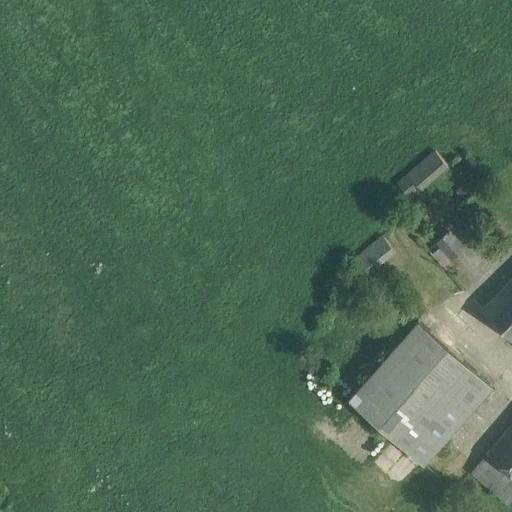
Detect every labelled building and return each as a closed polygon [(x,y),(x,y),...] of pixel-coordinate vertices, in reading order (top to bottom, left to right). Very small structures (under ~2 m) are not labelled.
[(436,150),(398,182),(406,191),(416,182),(421,188),(448,165),(436,150)] [(465,247),(449,230),(437,240),(453,257),(465,247)] [(383,234),(355,257),(368,272),(396,249),(383,234)] [(453,257),(437,240),(428,249),(449,271),(459,263),(453,257)] [(511,277),(483,307),(511,335),(511,277)] [(493,384),(419,318),(350,396),(424,462),(493,384)] [(511,422),(487,452),(511,472),(511,422)] [(511,497),(511,472),(487,452),(471,471),(508,502),(511,497)]
